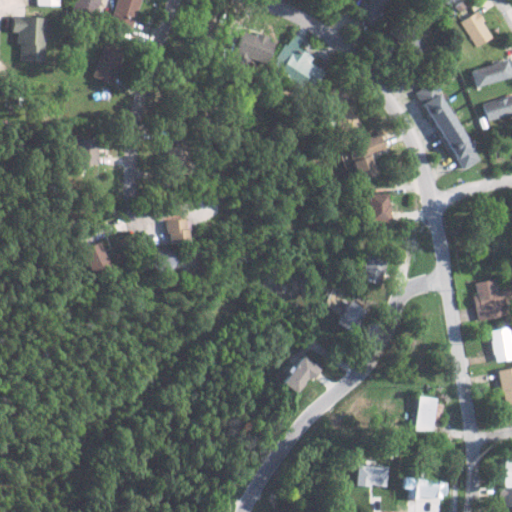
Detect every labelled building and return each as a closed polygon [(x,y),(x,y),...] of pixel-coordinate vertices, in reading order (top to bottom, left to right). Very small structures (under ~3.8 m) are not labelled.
[(131,28),(139,0),(115,0),(109,22),(131,28)] [(368,26),(387,0),(356,0),(359,2),(351,13),(368,26)] [(457,21),(473,47),(490,37),(474,11),(457,21)] [(44,17),(11,16),(11,33),(16,33),(16,44),(19,44),(18,61),(43,62),(44,17)] [(396,43),(412,56),(421,46),(405,33),(396,43)] [(249,58),(263,65),(271,50),(242,34),(229,59),(244,67),(249,58)] [(310,58),(294,46),(285,59),(278,55),(269,68),(299,89),(309,75),(315,80),(321,73),(307,63),(310,58)] [(92,78),(113,83),(120,53),(100,48),(92,78)] [(472,87),(509,76),(504,59),(466,70),(472,87)] [(414,91),(455,171),(473,161),(431,82),(414,91)] [(315,99),(340,137),(358,125),(333,87),(315,99)] [(511,112),(511,93),(477,103),(483,121),(511,112)] [(374,175),(367,155),(382,150),(376,134),(360,139),(362,145),(346,150),(356,181),(374,175)] [(94,165),(94,139),(74,139),(73,164),(94,165)] [(187,174),(189,144),(173,143),(173,148),(165,147),(164,173),(187,174)] [(387,193),(366,194),(367,223),(388,223),(387,193)] [(187,220),(165,220),(166,241),(188,240),(187,220)] [(89,272),(108,266),(100,241),(80,248),(89,272)] [(174,262),(163,244),(148,254),(160,271),(174,262)] [(359,278),(379,284),(386,258),(366,253),(359,278)] [(507,313),(504,300),(509,299),(507,288),(496,290),(493,277),(473,282),(475,294),(471,295),(476,320),(507,313)] [(336,322),(352,332),(366,310),(344,297),(334,312),(340,315),(336,322)] [(511,356),(511,353),(506,326),(488,329),(494,361),(511,356)] [(317,367),(301,354),(280,381),(296,394),(317,367)] [(511,365),(497,369),(504,407),(511,406),(511,404),(511,403),(511,365)] [(435,396),(417,395),(415,430),(433,431),(435,396)] [(502,509),(511,509),(511,511),(511,456),(504,456),(504,470),(498,470),(498,484),(502,484),(502,509)] [(386,486),(387,465),(356,464),(355,484),(386,486)] [(446,479),(403,476),(402,488),(408,488),(407,496),(445,499),(446,479)]
